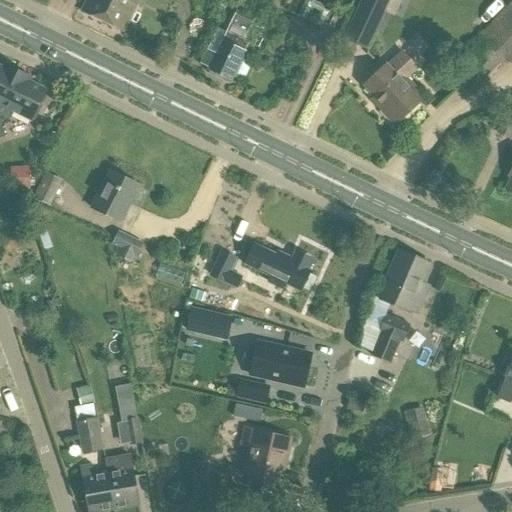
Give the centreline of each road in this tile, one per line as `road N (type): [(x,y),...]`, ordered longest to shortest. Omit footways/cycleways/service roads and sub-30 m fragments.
road 1 (primary): [(511,266),(0,20)]
road 2 (residential): [(308,511),(369,253)]
road 3 (residential): [(65,511),(0,319)]
